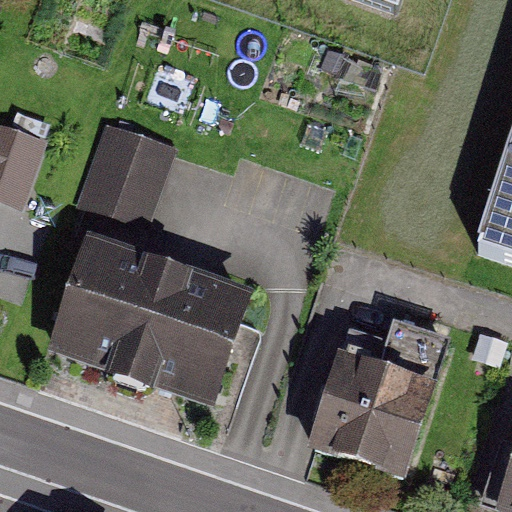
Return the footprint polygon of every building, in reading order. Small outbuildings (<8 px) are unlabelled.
[(342,0),(398,20),(405,0),(342,0)] [(52,147),(0,131),(0,208),(30,217),(52,147)] [(183,157),(114,134),(86,219),(155,242),(183,157)] [(511,146),(478,251),(481,252),(479,260),(511,270),(511,146)] [(261,305),(99,247),(58,360),(220,418),(261,305)] [(452,389),(358,358),(324,462),(418,492),(452,389)]
